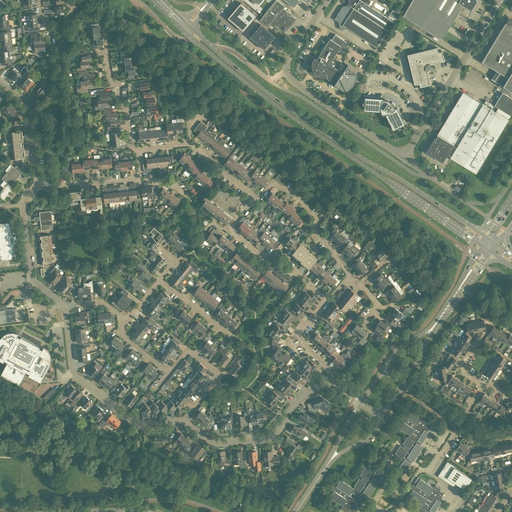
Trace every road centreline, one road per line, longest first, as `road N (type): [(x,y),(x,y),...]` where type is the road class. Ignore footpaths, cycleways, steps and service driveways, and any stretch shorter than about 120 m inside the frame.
road 1 (secondary): [(465,227),(329,140),(182,25)]
road 2 (unclassified): [(403,158),(285,71),(326,0)]
road 3 (residential): [(182,421),(219,374),(187,350),(165,370),(123,338),(126,320)]
road 4 (residential): [(182,421),(134,422),(79,379),(63,306)]
road 5 (unclassified): [(403,158),(500,0)]
road 6 (residential): [(333,386),(298,398),(265,438),(217,443),(182,421)]
road 7 (residential): [(326,299),(229,230),(255,197)]
road 8 (residential): [(255,197),(271,184),(295,194),(349,275)]
road 9 (residential): [(63,306),(31,277),(22,206),(37,185)]
road 10 (residential): [(255,197),(196,146),(139,150)]
road 11 (residential): [(139,150),(130,147),(127,112),(110,81),(104,30)]
